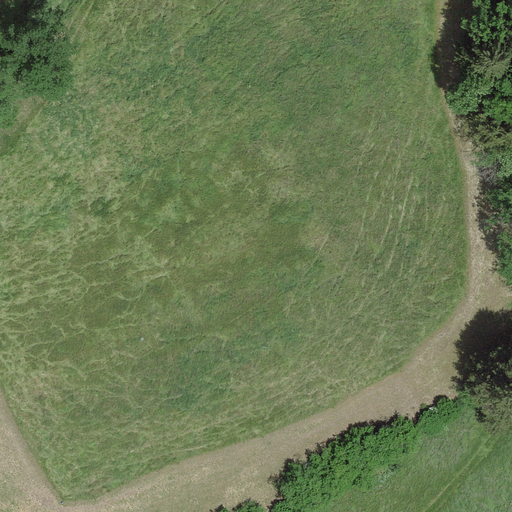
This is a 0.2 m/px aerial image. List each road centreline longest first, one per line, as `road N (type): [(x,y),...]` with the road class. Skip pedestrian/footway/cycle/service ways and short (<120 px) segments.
road 1 (track): [(86,0),(22,119),(0,142)]
road 2 (track): [(511,403),(429,511)]
